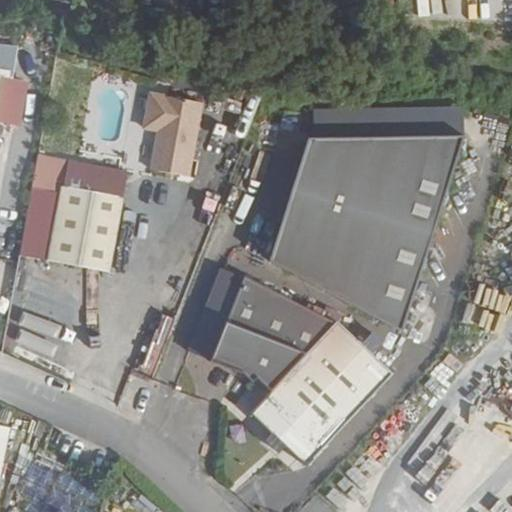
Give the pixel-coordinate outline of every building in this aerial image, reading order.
[(461,0),(461,16),(476,17),(477,0),(461,0)] [(123,143),(128,91),(91,87),(86,139),(123,143)] [(189,177),(202,103),(149,93),(142,130),(157,133),(150,170),(189,177)] [(396,140),(307,141),(268,278),(409,318),(462,133),(462,116),(445,112),(367,112),(362,130),(396,140)] [(109,273),(124,198),(60,186),(46,261),(109,273)] [(461,319),(476,325),(482,310),(467,304),(461,319)] [(306,468),(392,375),(336,322),(249,415),(306,468)] [(498,385),(480,408),(494,418),(511,395),(498,385)] [(0,479),(10,428),(0,426),(0,479)]
